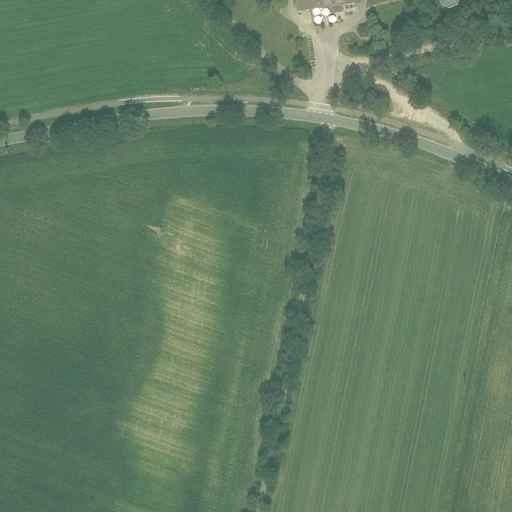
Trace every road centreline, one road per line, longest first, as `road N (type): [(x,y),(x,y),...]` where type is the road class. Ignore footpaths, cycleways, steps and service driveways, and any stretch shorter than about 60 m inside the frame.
road 1 (unclassified): [(334,123),(261,511)]
road 2 (tertiary): [(0,145),(207,114),(317,120)]
road 3 (track): [(511,29),(323,70)]
road 4 (tertiary): [(334,123),(409,143),(511,188)]
road 5 (residential): [(317,120),(311,94),(210,0)]
road 6 (track): [(355,63),(443,123),(462,163)]
